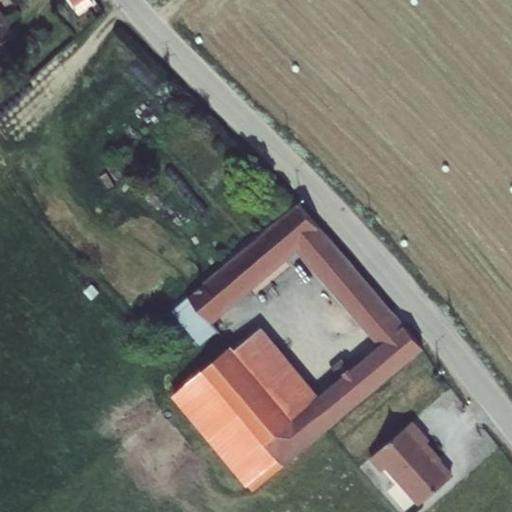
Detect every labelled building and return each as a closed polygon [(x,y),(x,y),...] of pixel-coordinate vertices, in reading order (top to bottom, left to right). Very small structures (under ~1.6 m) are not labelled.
[(0,0),(0,37),(13,29),(0,7),(0,0)] [(270,454),(278,463),(418,343),(402,324),(406,320),(299,196),(203,276),(224,302),(285,252),(292,262),(302,260),(308,256),(378,340),(319,390),(292,412),(232,340),(198,368),(203,374),(206,377),(203,382),(212,385),(225,400),(223,405),(230,406),(255,436),(254,440),(260,441),(266,449),(265,453),(270,454)] [(172,302),(202,338),(220,324),(188,288),(172,302)] [(232,340),(292,412),(319,390),(258,319),(232,340)] [(177,396),(250,484),(278,463),(270,454),(265,453),(266,449),(260,441),(254,440),(255,436),(230,406),(223,405),(225,400),(212,385),(203,382),(206,377),(203,374),(177,396)] [(408,418),(366,454),(383,473),(388,468),(420,506),(452,480),(419,442),(424,437),(408,418)]
